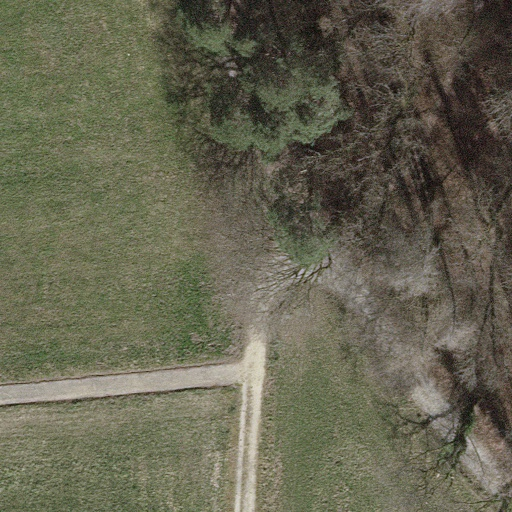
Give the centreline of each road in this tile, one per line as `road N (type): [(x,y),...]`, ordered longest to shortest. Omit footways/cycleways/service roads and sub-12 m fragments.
road 1 (track): [(287,251),(327,264),(472,466),(511,500)]
road 2 (track): [(215,0),(288,193),(287,251)]
road 3 (track): [(246,511),(252,372)]
road 4 (track): [(252,372),(287,251)]
